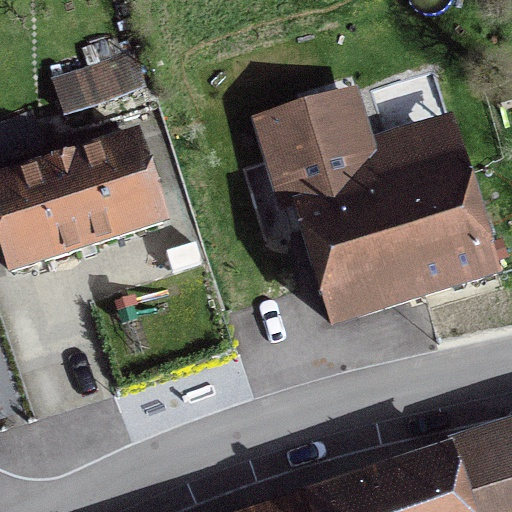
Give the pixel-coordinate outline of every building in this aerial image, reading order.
[(229,56),(238,87),(296,73),(288,41),(229,56)] [(53,80),(64,115),(143,88),(132,54),(123,57),(118,42),(84,52),(89,69),(53,80)] [(302,229),(332,325),(496,274),(450,122),(454,120),(444,89),(414,98),(424,129),(364,148),(350,98),(262,125),(272,158),(242,168),(264,241),(302,229)] [(0,125),(0,159),(43,144),(33,113),(0,125)] [(0,185),(0,237),(11,272),(163,223),(136,142),(0,185)] [(511,511),(511,434),(443,457),(460,511),(511,511)] [(311,511),(460,511),(443,457),(307,500),(311,511)] [(311,511),(307,500),(269,511),(311,511)]
